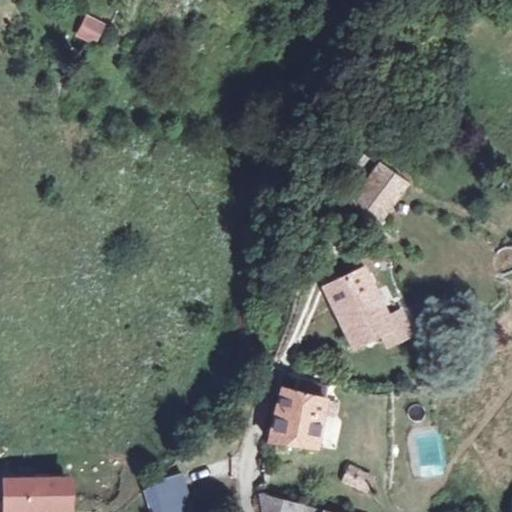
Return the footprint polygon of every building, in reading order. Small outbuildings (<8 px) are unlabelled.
[(93,27),(83,43),(96,51),(106,34),(93,27)] [(386,216),(404,185),(375,168),(357,199),(386,216)] [(405,322),(400,307),(386,313),(363,271),(350,275),(347,269),(335,274),(338,281),(328,286),(355,348),(405,322)] [(318,449),(325,420),(314,416),(315,401),(305,398),(307,383),(294,381),(291,395),(278,392),(272,439),(318,449)] [(160,511),(185,511),(189,511),(178,466),(150,472),(160,511)] [(367,495),(374,479),(351,468),(342,483),(367,495)] [(66,478),(0,478),(0,511),(28,511),(28,503),(66,503),(66,478)] [(324,511),(320,511),(321,505),(257,492),(261,511),(324,511)]
